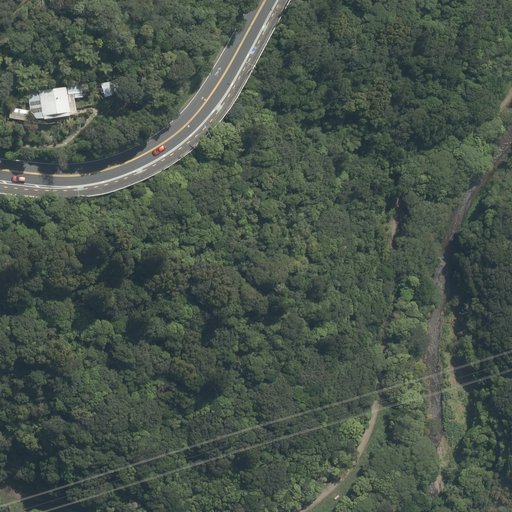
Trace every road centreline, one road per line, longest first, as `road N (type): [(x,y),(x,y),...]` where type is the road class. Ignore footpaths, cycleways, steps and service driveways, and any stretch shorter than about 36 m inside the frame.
road 1 (track): [(303,511),(332,495),(372,427),(404,178),(511,88)]
road 2 (secondary): [(266,0),(205,103),(159,146),(90,173),(0,172)]
